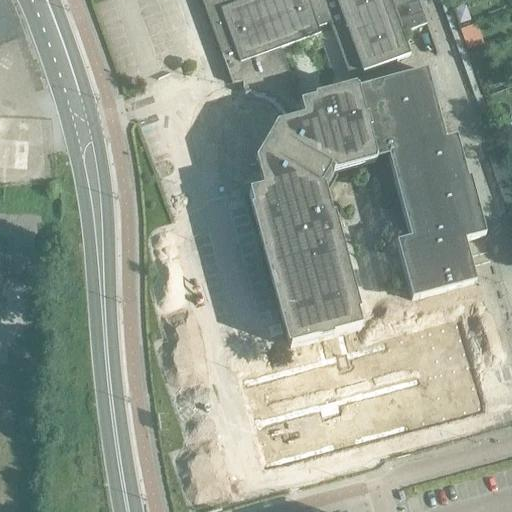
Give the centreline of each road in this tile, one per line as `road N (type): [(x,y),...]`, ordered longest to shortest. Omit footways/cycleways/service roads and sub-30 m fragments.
road 1 (secondary): [(129,511),(105,353),(91,161),(42,0)]
road 2 (unclassified): [(511,447),(377,484)]
